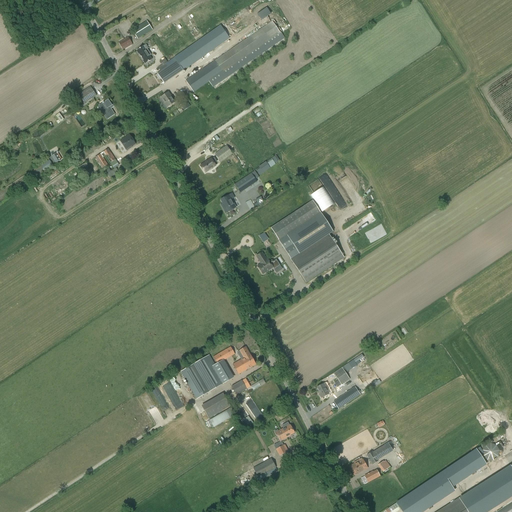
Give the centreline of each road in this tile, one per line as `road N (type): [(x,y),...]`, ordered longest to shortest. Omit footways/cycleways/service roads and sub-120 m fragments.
road 1 (unclassified): [(355,511),(81,0)]
road 2 (track): [(26,511),(192,404)]
